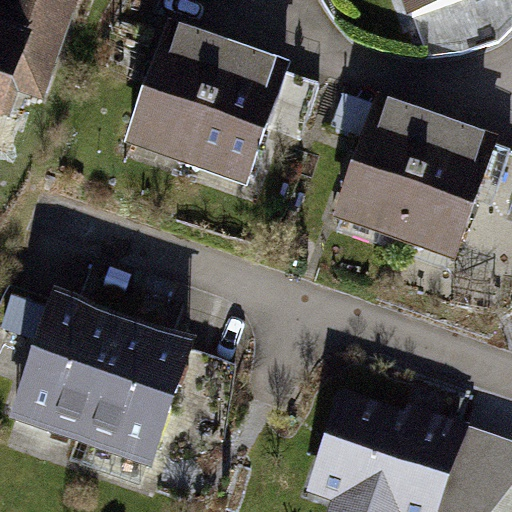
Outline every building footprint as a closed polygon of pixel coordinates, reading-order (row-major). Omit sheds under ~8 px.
[(0,0),(0,131),(12,100),(44,112),(84,2),(78,0),(0,0)] [(511,0),(380,0),(395,44),(511,6),(511,0)] [(153,40),(114,163),(248,205),(268,142),(308,155),(328,95),(153,40)] [(511,165),(363,113),(322,232),(457,279),(479,217),(511,228),(511,165)] [(1,437),(73,459),(112,335),(40,313),(37,322),(8,313),(0,338),(0,381),(17,386),(1,437)] [(188,359),(112,335),(73,459),(149,483),(188,359)] [(335,405),(301,502),(325,510),(324,511),(495,511),(511,490),(511,452),(404,415),(399,427),(335,405)]
